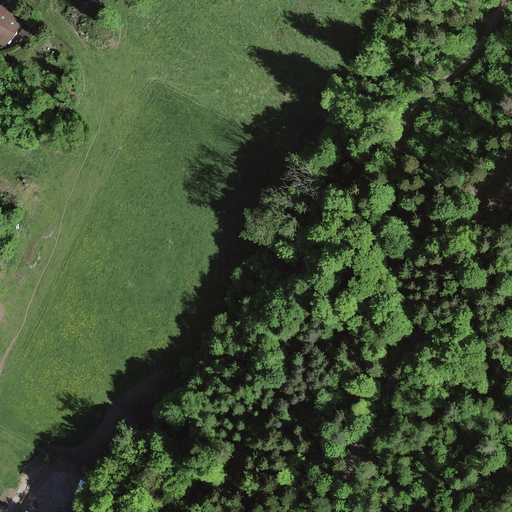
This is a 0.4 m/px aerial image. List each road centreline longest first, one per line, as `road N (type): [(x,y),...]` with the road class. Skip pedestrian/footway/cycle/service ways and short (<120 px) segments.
road 1 (track): [(358,450),(351,408),(385,183),(400,135),(509,0)]
road 2 (track): [(325,511),(414,326),(442,238),(511,162)]
road 3 (track): [(412,511),(442,467),(511,411)]
road 4 (track): [(511,373),(389,381)]
